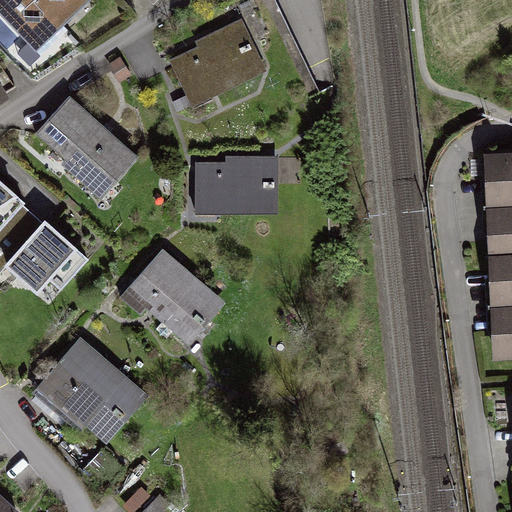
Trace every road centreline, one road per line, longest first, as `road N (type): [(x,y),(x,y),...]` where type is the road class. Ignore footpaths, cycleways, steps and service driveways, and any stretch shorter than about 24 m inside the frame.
road 1 (unknown): [(511,123),(464,148),(446,170),(442,192),(485,511)]
road 2 (residential): [(0,120),(186,0)]
road 3 (residential): [(77,511),(0,411)]
